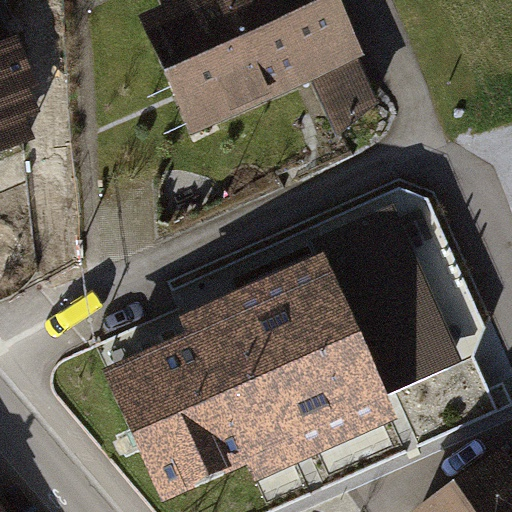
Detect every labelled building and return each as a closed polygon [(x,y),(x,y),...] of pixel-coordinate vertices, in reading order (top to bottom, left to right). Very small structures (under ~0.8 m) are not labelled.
[(168,0),(175,14),(148,26),(199,141),(283,104),(236,0),(168,0)] [(236,0),(283,104),(367,67),(337,0),(236,0)] [(0,167),(39,150),(30,129),(44,122),(35,101),(46,96),(21,40),(0,49),(0,167)] [(334,246),(361,305),(385,359),(393,356),(465,324),(414,210),(334,246)] [(149,324),(93,349),(162,503),(193,489),(192,485),(223,471),(225,476),(249,465),(257,483),(365,435),(358,420),(411,397),(393,356),(385,359),(361,305),(315,326),(269,223),(158,271),(184,328),(156,340),(149,324)] [(511,511),(511,488),(494,462),(421,511),(511,511)]
